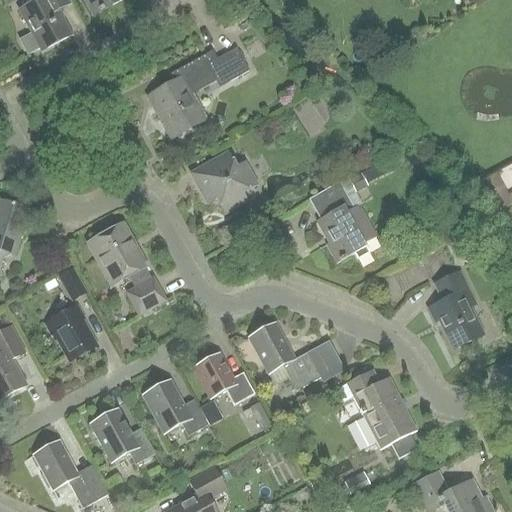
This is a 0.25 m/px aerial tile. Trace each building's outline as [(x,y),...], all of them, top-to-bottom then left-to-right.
[(57,12),(63,9),(70,5),(67,0),(37,0),(39,4),(21,14),(32,34),(19,41),(28,57),(40,50),(69,34),(57,12)] [(84,0),(93,17),(123,0),(84,0)] [(194,97),(229,78),(231,82),(249,72),(237,49),(218,60),(213,52),(172,75),(176,83),(151,97),(155,104),(152,106),(164,128),(167,127),(173,138),(203,121),(196,107),(198,105),(194,97)] [(320,91),(297,109),(315,131),(337,114),(320,91)] [(241,194),(256,186),(244,165),(236,169),(227,155),(192,175),(208,204),(217,199),(225,214),(246,202),(241,194)] [(360,175),(349,181),(356,193),(367,187),(360,175)] [(364,245),(376,238),(358,207),(354,210),(339,183),(309,201),(320,221),(316,223),(329,244),(326,246),(337,265),(354,255),(357,261),(369,254),(364,245)] [(21,227),(25,216),(19,214),(20,210),(4,205),(3,210),(0,208),(0,268),(4,255),(7,254),(13,255),(17,241),(22,238),(24,232),(21,227)] [(139,316),(165,302),(153,280),(151,281),(144,269),(146,268),(123,226),(88,245),(111,287),(129,277),(136,290),(127,294),(139,316)] [(462,239),(452,244),(458,257),(468,252),(462,239)] [(72,271),(63,276),(59,278),(73,302),(85,295),(72,271)] [(453,351),(483,336),(470,309),(476,306),(460,273),(434,286),(442,303),(428,310),(435,324),(439,323),(453,351)] [(19,306),(10,310),(14,318),(23,314),(19,306)] [(77,307),(63,314),(46,324),(54,340),(58,338),(71,362),(95,348),(80,321),(83,319),(77,307)] [(296,392),(321,379),(307,354),(295,361),(276,325),(248,340),(268,376),(283,368),(296,392)] [(0,400),(25,387),(11,361),(24,354),(10,329),(0,333),(0,400)] [(234,407),(254,395),(243,374),(232,380),(219,356),(194,370),(210,400),(226,392),(234,407)] [(373,371),(337,390),(344,404),(351,418),(360,413),(380,451),(391,446),(399,460),(410,454),(403,440),(417,432),(389,379),(379,384),(373,371)] [(188,438),(208,427),(194,401),(184,406),(171,382),(142,398),(163,436),(181,426),(188,438)] [(260,405),(243,414),(246,419),(254,415),(262,430),(271,426),(260,405)] [(135,466),(144,461),(155,456),(141,430),(132,435),(118,410),(89,426),(110,465),(129,455),(135,466)] [(58,443),(34,456),(53,492),(68,483),(82,510),(108,497),(91,467),(76,475),(58,443)] [(213,511),(208,501),(225,491),(214,470),(189,483),(196,496),(185,502),(186,503),(170,511),(213,511)] [(318,473),(307,479),(313,491),(324,485),(318,473)] [(363,473),(344,483),(350,495),(369,485),(363,473)] [(490,511),(489,510),(486,511),(472,482),(448,494),(437,474),(412,487),(425,511),(432,511),(445,506),(448,511),(490,511)]
